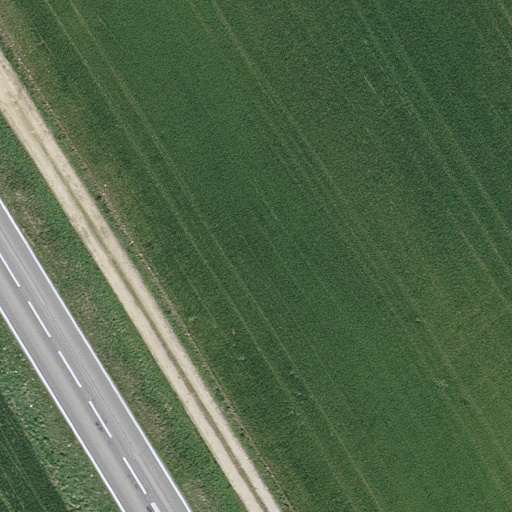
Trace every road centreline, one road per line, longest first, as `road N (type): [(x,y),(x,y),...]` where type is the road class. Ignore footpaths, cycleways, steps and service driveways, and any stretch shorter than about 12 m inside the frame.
road 1 (track): [(0,95),(256,511)]
road 2 (primary): [(156,511),(0,255)]
